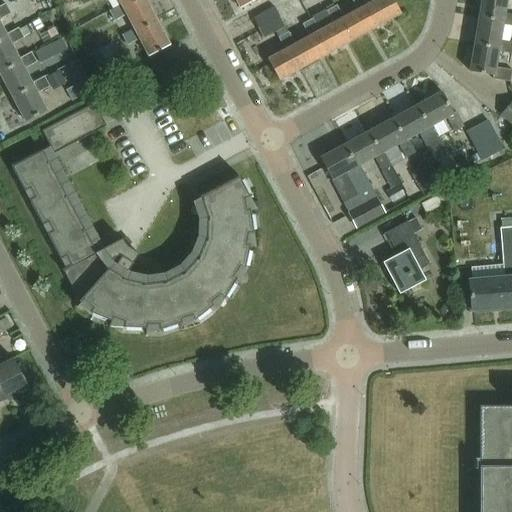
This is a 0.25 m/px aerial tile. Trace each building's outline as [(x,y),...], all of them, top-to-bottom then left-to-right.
[(123,4),(111,10),(116,20),(129,13),(136,28),(137,30),(158,19),(148,0),(135,0),(124,6),(123,4)] [(343,18),(342,18),(353,40),(378,26),(366,5),(368,4),(365,0),(353,0),(358,9),(343,18)] [(375,0),(368,4),(366,5),(378,26),(402,13),(395,0),(375,0)] [(504,19),(504,22),(511,23),(511,13),(506,12),(507,0),(482,0),(480,15),(504,19)] [(0,40),(9,36),(8,34),(0,19),(12,13),(7,3),(0,7),(0,40)] [(333,23),(319,31),(318,32),(329,53),(353,40),(342,18),(343,18),(337,5),(326,10),(333,23)] [(264,38),(276,32),(286,49),(268,58),(279,79),(305,66),(293,45),(295,44),(274,6),(253,18),(264,38)] [(511,40),(502,39),(504,22),(504,19),(480,15),(476,42),(500,46),(500,49),(511,51),(511,40)] [(136,28),(124,35),(128,44),(141,38),(150,55),(171,44),(158,19),(137,30),(136,28)] [(295,44),(293,45),(305,66),(329,53),(318,32),(319,31),(313,19),(303,24),(310,36),(295,44)] [(33,22),(20,29),(19,28),(8,34),(9,36),(0,40),(0,70),(0,72),(22,61),(21,59),(13,44),(24,38),(24,37),(37,30),(33,22)] [(511,68),(497,66),(500,49),(500,46),(476,42),(472,71),(472,70),(496,75),(495,76),(511,79),(511,68)] [(22,61),(0,72),(13,96),(34,85),(33,83),(26,68),(38,61),(33,52),(21,59),(22,61)] [(165,90),(180,82),(169,61),(154,68),(165,90)] [(34,85),(13,96),(26,122),(48,111),(39,93),(51,86),(49,83),(58,79),(55,72),(33,83),(34,85)] [(90,78),(69,90),(75,102),(97,90),(90,78)] [(431,126),(433,125),(449,116),(456,130),(465,125),(457,110),(455,112),(444,91),(419,105),(431,126)] [(511,101),(500,115),(511,125),(511,101)] [(55,154),(107,126),(95,103),(43,131),(55,154)] [(440,139),(433,125),(431,126),(419,105),(395,117),(407,139),(410,137),(419,133),(426,147),(440,139)] [(417,152),(410,137),(407,139),(395,117),(370,130),(382,152),(385,150),(400,142),(407,157),(417,152)] [(484,159),(505,148),(489,118),(468,130),(484,159)] [(392,165),(385,150),(382,152),(370,130),(346,143),(358,165),(360,164),(375,156),(383,170),(392,165)] [(344,203),(349,212),(350,212),(377,197),(360,164),(358,165),(346,143),(321,157),(333,178),(345,172),(358,195),(344,203)] [(91,312),(113,321),(124,327),(148,328),(160,330),(183,322),(195,320),(214,305),(225,298),(238,278),(246,268),(251,245),(254,233),(251,209),(251,196),(239,175),(238,176),(239,176),(201,197),(208,217),(207,237),(199,256),(186,271),(168,281),(148,284),(128,279),(110,268),(98,253),(43,150),(13,166),(13,165),(12,165),(66,268),(63,270),(80,301),(91,312)] [(431,188),(426,179),(417,184),(422,193),(431,188)] [(403,195),(398,185),(390,189),(395,199),(403,195)] [(441,191),(422,202),(423,204),(426,203),(429,210),(446,201),(441,191)] [(358,227),(386,212),(378,197),(377,197),(350,212),(358,227)] [(384,262),(400,293),(426,279),(421,269),(431,263),(415,233),(423,229),(417,217),(408,221),(384,233),(396,255),(384,262)] [(511,220),(500,222),(503,252),(505,276),(470,279),(472,311),(511,307),(511,220)] [(128,271),(139,253),(128,246),(123,239),(104,248),(115,263),(128,271)] [(0,391),(4,399),(29,386),(14,358),(0,366),(0,365),(0,391)] [(511,511),(511,406),(504,406),(490,406),(490,421),(481,421),(482,439),(490,439),(490,451),(481,451),(481,469),(490,468),(490,481),(481,481),(481,499),(490,499),(490,511),(481,511),(511,511)]
